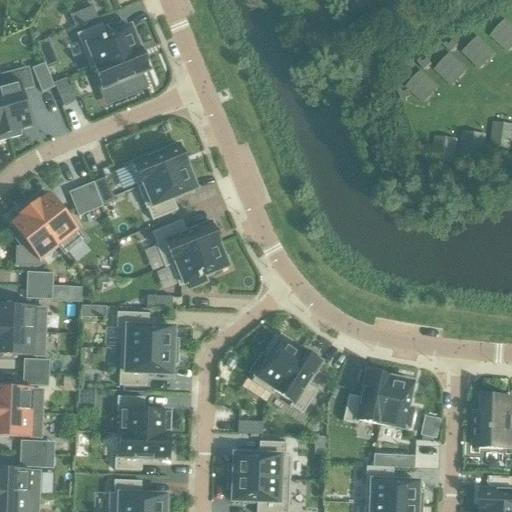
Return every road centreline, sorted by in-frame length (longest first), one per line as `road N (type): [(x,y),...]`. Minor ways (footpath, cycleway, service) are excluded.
road 1 (residential): [(199,511),(207,356),(291,288)]
road 2 (residential): [(0,184),(46,152),(204,86)]
road 3 (residential): [(204,86),(291,288)]
road 4 (residential): [(291,288),(362,333),(455,349)]
road 5 (residential): [(449,511),(455,349)]
